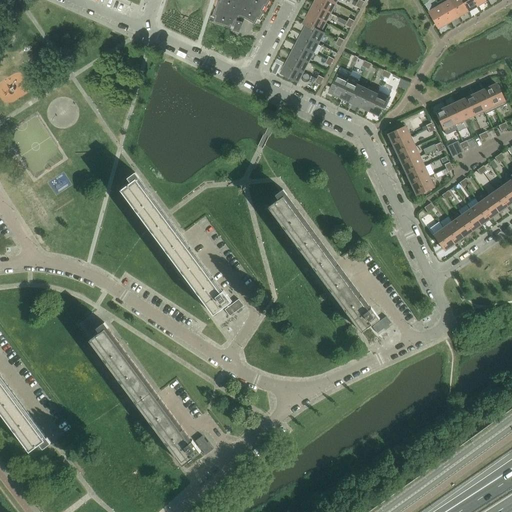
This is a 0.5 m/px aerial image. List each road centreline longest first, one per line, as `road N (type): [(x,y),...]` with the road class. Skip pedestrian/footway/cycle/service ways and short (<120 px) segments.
road 1 (residential): [(297,397),(85,272),(30,261)]
road 2 (residential): [(432,283),(358,130),(248,77)]
road 3 (unclassified): [(171,511),(297,397)]
road 4 (residential): [(449,322),(297,397)]
road 5 (tertiary): [(511,419),(382,511)]
road 6 (tertiary): [(395,511),(511,430)]
